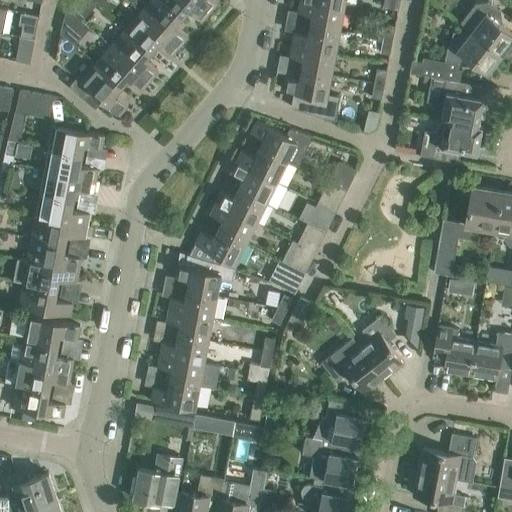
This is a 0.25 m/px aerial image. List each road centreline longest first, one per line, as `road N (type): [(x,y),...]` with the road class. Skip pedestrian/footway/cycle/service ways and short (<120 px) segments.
road 1 (residential): [(89,451),(138,209),(150,182),(242,72),(258,0)]
road 2 (residential): [(377,511),(401,409),(435,403),(511,416)]
